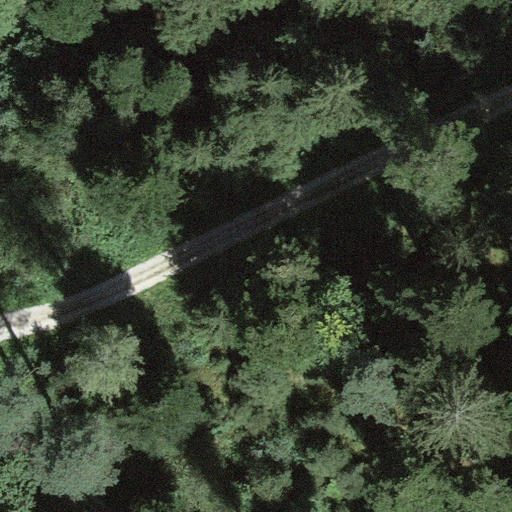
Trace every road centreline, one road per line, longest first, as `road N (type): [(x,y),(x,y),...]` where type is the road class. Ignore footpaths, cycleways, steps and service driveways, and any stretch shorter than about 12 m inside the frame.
road 1 (track): [(511,109),(74,314),(0,329)]
road 2 (track): [(0,426),(102,511)]
